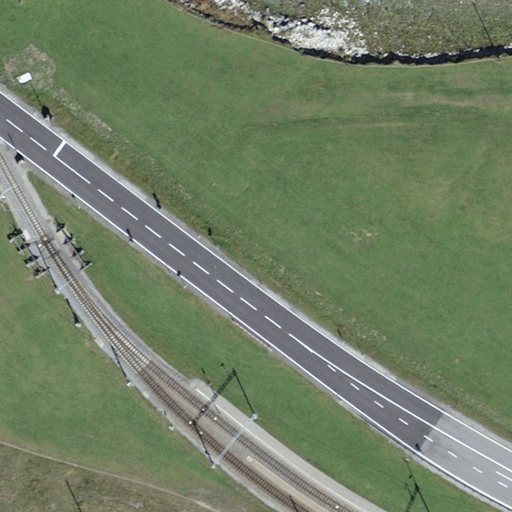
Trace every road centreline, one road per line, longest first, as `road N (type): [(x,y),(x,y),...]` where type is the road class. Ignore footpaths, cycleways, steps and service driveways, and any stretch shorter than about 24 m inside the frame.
road 1 (primary): [(511,477),(341,372),(0,113)]
road 2 (track): [(0,442),(224,511)]
